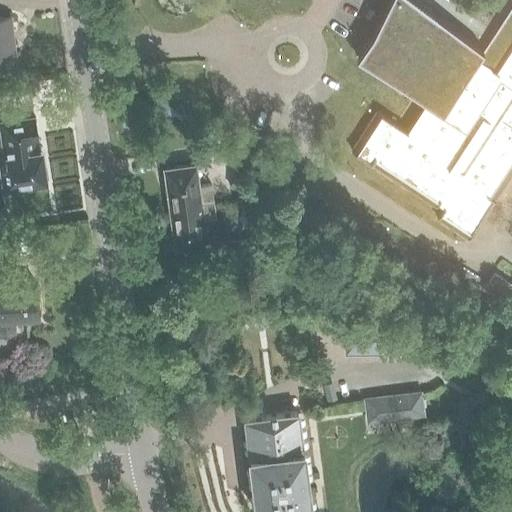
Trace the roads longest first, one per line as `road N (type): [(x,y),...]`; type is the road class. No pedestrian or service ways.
road 1 (secondary): [(143,453),(75,0)]
road 2 (tertiary): [(143,453),(70,460),(0,437)]
